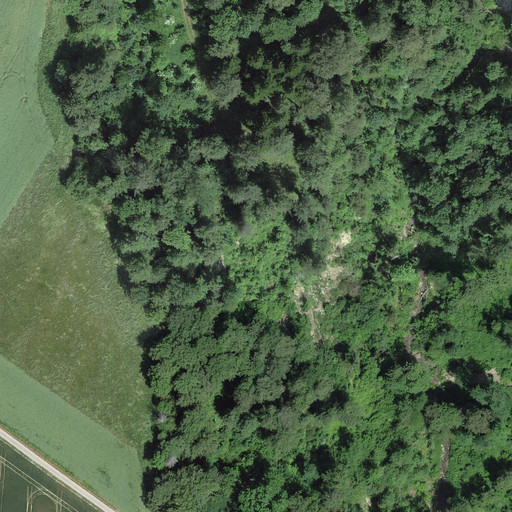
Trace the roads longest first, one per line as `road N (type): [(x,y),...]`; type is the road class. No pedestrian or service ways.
road 1 (track): [(189,0),(214,88),(239,131),(278,160),(282,189)]
road 2 (track): [(106,511),(0,435)]
